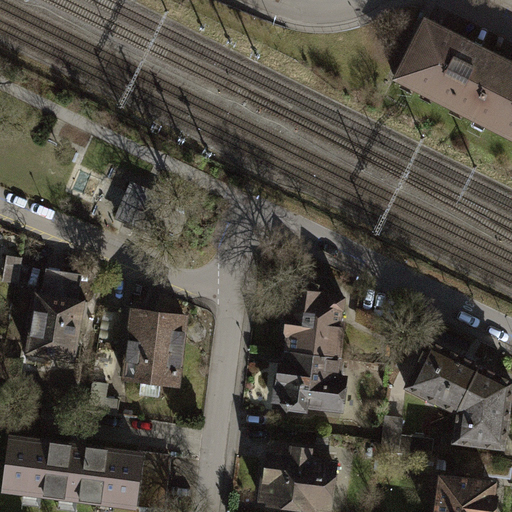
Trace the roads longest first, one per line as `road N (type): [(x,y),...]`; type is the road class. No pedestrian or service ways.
road 1 (residential): [(234,300),(250,206),(511,336)]
road 2 (residential): [(234,300),(0,207)]
road 3 (residential): [(207,511),(234,300)]
